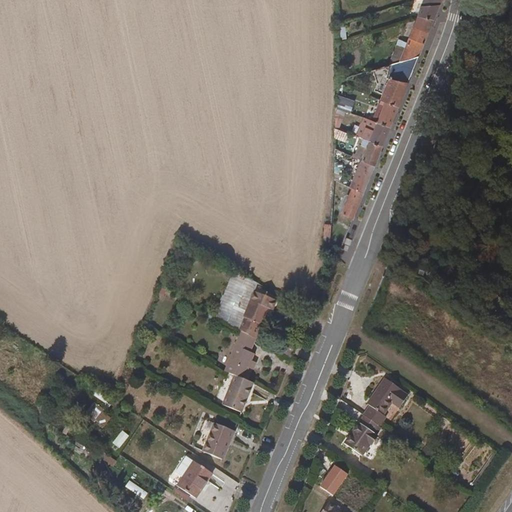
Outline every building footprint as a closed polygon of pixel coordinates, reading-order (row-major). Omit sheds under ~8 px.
[(420,8),(415,20),(434,21),(439,7),(420,8)] [(404,46),(397,63),(419,57),(434,21),(415,20),(414,22),(404,46)] [(404,46),(393,42),(382,68),(396,64),(397,63),(404,46)] [(381,99),(387,101),(399,106),(419,57),(397,63),(396,64),(382,97),(381,99)] [(355,100),(342,95),(337,107),(354,113),(355,109),(352,108),(355,100)] [(378,122),(390,127),(399,106),(387,101),(378,122)] [(378,122),(371,140),(383,144),(390,127),(378,122)] [(346,139),(346,135),(358,135),(357,124),(347,125),(347,130),(334,130),(334,139),(346,139)] [(361,145),(368,147),(363,159),(375,164),(383,144),(371,140),(364,137),(361,145)] [(351,154),(336,147),(335,173),(343,173),(344,157),(349,159),(351,154)] [(350,183),(349,187),(351,187),(363,193),(375,164),(363,159),(352,184),(350,183)] [(343,173),(335,173),(335,181),(343,184),(343,173)] [(363,193),(351,187),(340,213),(353,218),(363,193)] [(244,335),(255,341),(256,342),(269,312),(274,314),(278,305),(257,294),(261,286),(224,264),(203,312),(244,335)] [(255,341),(244,335),(239,347),(250,352),(255,341)] [(299,347),(280,339),(274,351),(293,362),(299,347)] [(250,352),(239,347),(227,374),(238,378),(246,382),(257,356),(250,352)] [(244,415),(256,386),(246,382),(238,378),(226,406),(244,415)] [(369,409),(364,418),(365,419),(380,429),(386,420),(384,419),(393,406),(402,412),(410,400),(401,394),(402,392),(385,381),(367,408),(369,409)] [(103,428),(112,416),(93,402),(84,414),(103,428)] [(393,425),(402,412),(393,406),(384,419),(386,420),(393,425)] [(380,429),(365,419),(345,447),(362,459),(378,437),(375,436),(380,429)] [(224,463),(236,434),(218,426),(205,455),(224,463)] [(122,430),(113,442),(119,447),(128,435),(122,430)] [(200,502),(216,477),(199,465),(182,489),(200,502)] [(131,482),(129,485),(144,496),(147,493),(131,482)]
